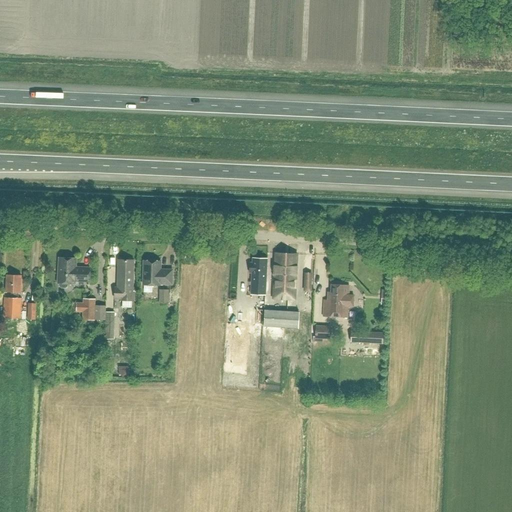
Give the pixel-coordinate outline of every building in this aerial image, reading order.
[(42,95),(41,87),(22,88),(22,96),(42,95)] [(267,269),(267,263),(267,259),(252,258),(252,263),(249,263),(249,274),(251,274),(250,295),(265,295),(266,276),(274,276),(273,296),(295,297),(297,255),(275,254),(274,269),(267,269)] [(58,267),(57,283),(60,283),(59,285),(60,287),(61,288),(65,288),(66,287),(67,285),(67,284),(74,284),(74,282),(89,283),(90,269),(75,268),(76,259),(61,258),(60,267),(58,267)] [(114,299),(122,299),(122,307),(132,307),(132,299),(134,299),(135,286),(133,286),(133,268),(134,260),(118,260),(117,288),(115,288),(114,299)] [(143,260),(143,284),(172,285),(172,270),(160,270),(160,261),(143,260)] [(304,273),(303,291),(311,292),(312,273),(304,273)] [(6,292),(11,292),(11,298),(4,298),(3,318),(21,320),(22,299),(18,299),(19,293),(21,293),(21,276),(7,275),(6,292)] [(354,295),(349,295),(349,286),(331,285),(330,300),(324,300),(323,316),(348,318),(348,307),(353,307),(354,295)] [(168,289),(159,289),(159,303),(167,303),(168,289)] [(94,321),(95,301),(83,300),(83,304),(77,304),(77,312),(83,313),(82,320),(94,321)] [(27,320),(35,320),(36,304),(28,303),(27,320)] [(106,305),(95,305),(95,319),(105,320),(106,305)] [(246,309),(245,326),(298,329),(299,312),(246,309)] [(106,312),(105,339),(114,340),(115,312),(106,312)] [(315,326),(315,338),(330,339),(331,327),(315,326)] [(350,342),(382,343),(383,332),(351,331),(350,342)]
